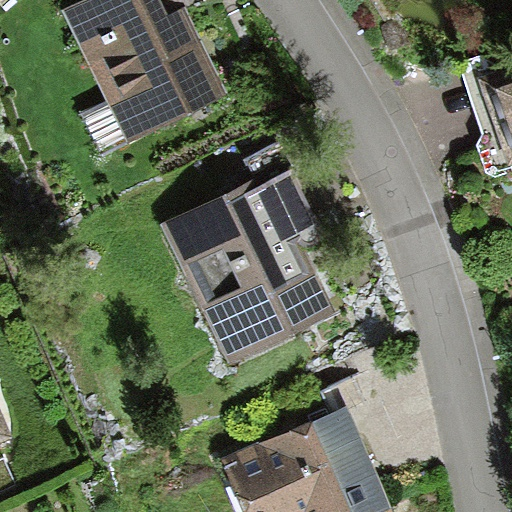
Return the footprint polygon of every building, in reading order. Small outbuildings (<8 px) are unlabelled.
[(153,0),(70,0),(56,7),(119,139),(220,91),(179,6),(161,15),(153,0)] [(511,62),(479,74),(511,169),(511,168),(511,62)] [(276,167),(161,221),(230,368),(341,316),(307,244),(323,236),(292,170),(280,175),(276,167)] [(394,511),(348,406),(224,460),(246,511),(394,511)] [(0,410),(0,443),(12,439),(0,410)]
